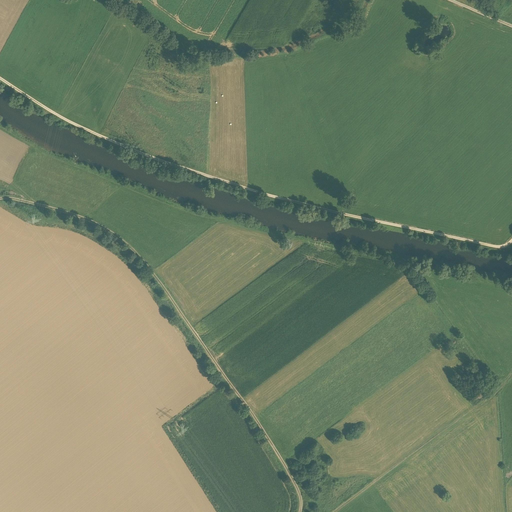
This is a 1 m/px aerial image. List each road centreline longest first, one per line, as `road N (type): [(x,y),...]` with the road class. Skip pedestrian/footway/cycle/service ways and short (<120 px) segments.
road 1 (track): [(511,287),(207,221),(77,170),(0,128)]
road 2 (track): [(0,79),(63,121),(186,171),(503,246)]
road 3 (track): [(0,200),(82,218),(150,268),(265,433),(300,493),(301,511)]
road 4 (track): [(337,511),(511,378)]
